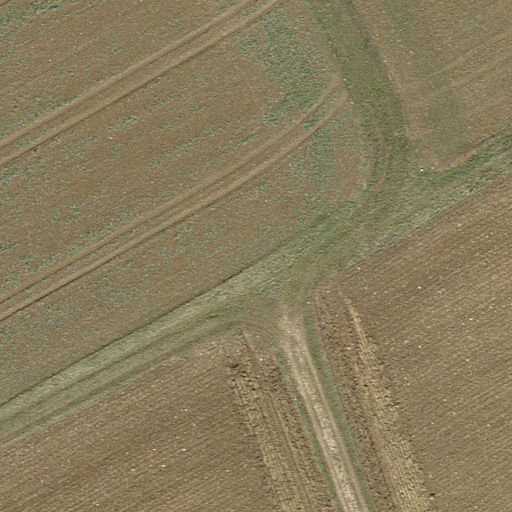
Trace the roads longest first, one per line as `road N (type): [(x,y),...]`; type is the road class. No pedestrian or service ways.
road 1 (track): [(349,0),(421,144),(295,298),(381,511)]
road 2 (track): [(511,151),(295,298)]
